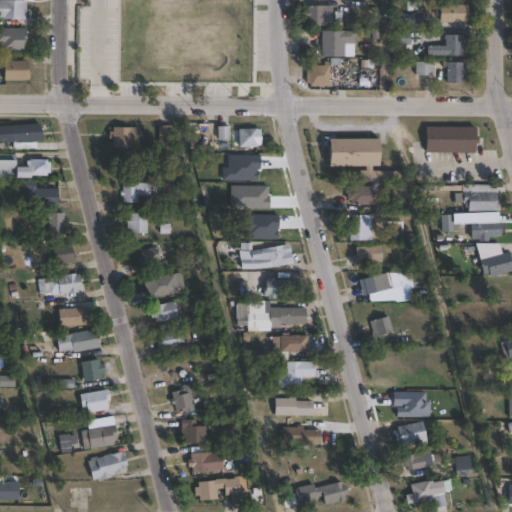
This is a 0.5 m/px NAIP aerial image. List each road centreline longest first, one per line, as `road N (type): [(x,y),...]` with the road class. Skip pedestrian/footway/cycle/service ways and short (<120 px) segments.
road 1 (tertiary): [(173,511),(62,103),(56,0)]
road 2 (residential): [(387,511),(282,105),(276,0)]
road 3 (residential): [(511,107),(0,102)]
road 4 (residential): [(511,162),(497,107),(497,0)]
